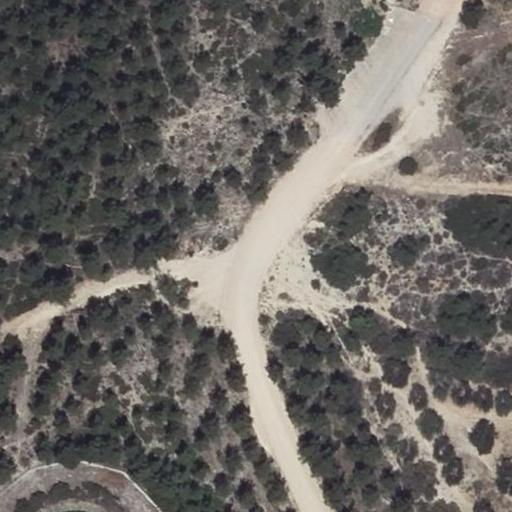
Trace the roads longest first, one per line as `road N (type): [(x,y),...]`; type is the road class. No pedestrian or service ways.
road 1 (track): [(303,511),(269,429),(234,283),(262,219),(332,148),(431,0)]
road 2 (track): [(0,333),(59,300),(160,268),(234,283),(177,141),(150,0)]
road 3 (track): [(314,166),(511,193)]
